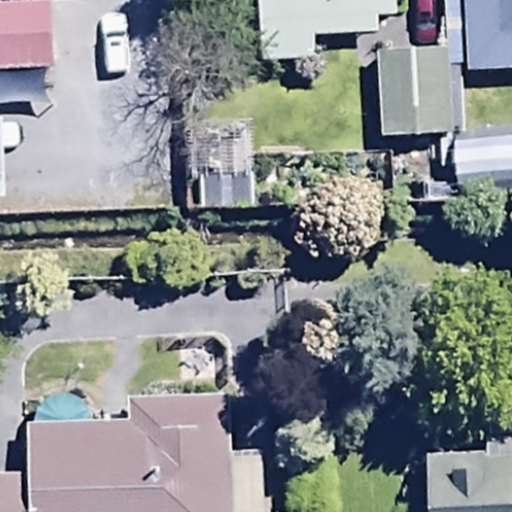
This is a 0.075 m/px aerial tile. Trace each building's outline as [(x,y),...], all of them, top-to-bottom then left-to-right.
[(405,0),(184,0),(185,4),(259,0),(262,69),(320,66),(319,45),(378,42),(377,26),(406,25),(405,0)] [(511,0),(466,0),(471,80),(511,78),(511,0)] [(53,12),(0,13),(0,82),(55,81),(53,12)] [(452,58),(377,60),(380,146),(455,144),(452,58)] [(175,124),(94,127),(97,204),(178,201),(175,124)] [(81,138),(44,139),(45,191),(82,190),(81,138)] [(256,184),(201,183),(200,216),(255,217),(256,184)] [(30,482),(0,481),(0,511),(265,511),(265,463),(235,464),(233,404),(130,407),(131,432),(92,433),(81,413),(59,408),(46,417),(39,433),(28,433),(30,482)] [(511,511),(511,446),(487,447),(487,466),(428,467),(430,511),(511,511)]
